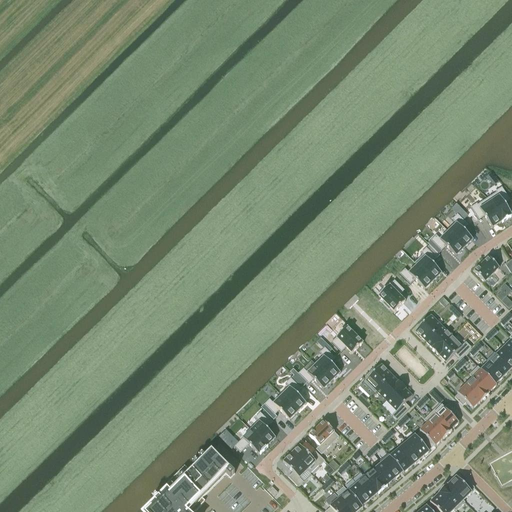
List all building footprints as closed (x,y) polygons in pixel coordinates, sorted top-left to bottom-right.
[(496,194),(487,200),(502,223),(501,224),(502,224),(511,218),(511,217),(504,205),(509,201),(501,189),(495,193),(496,194)] [(477,205),(470,209),(478,221),(484,218),(492,230),(501,224),(502,223),(487,200),(477,206),(477,205)] [(456,225),(448,233),(464,250),(473,241),(463,231),(467,226),(457,216),(452,221),(456,225)] [(436,237),(431,242),(441,252),(446,248),(456,258),(464,250),(448,233),(440,241),(436,237)] [(422,256),(414,264),(417,267),(433,283),(441,275),(431,265),(436,260),(426,249),(421,255),(422,256)] [(488,259),(474,273),(484,284),(486,282),(491,288),(497,282),(491,277),(499,269),(488,259)] [(405,270),(399,275),(410,286),(414,281),(424,291),(433,283),(417,267),(409,274),(405,270)] [(389,287),(378,297),(384,303),(383,304),(389,310),(390,309),(394,314),(405,303),(399,297),(404,292),(394,282),(389,287)] [(501,303),(506,298),(501,293),(496,298),(501,303)] [(448,311),(453,316),(456,312),(452,307),(448,311)] [(461,317),(456,312),(453,316),(457,320),(461,317)] [(415,332),(425,342),(441,327),(431,317),(423,324),(422,323),(417,328),(418,329),(415,332)] [(503,327),(508,323),(505,319),(500,324),(503,327)] [(451,337),(441,327),(425,342),(432,349),(431,350),(435,353),(451,337)] [(336,339),(331,344),(341,354),(346,349),(352,355),(363,345),(358,340),(360,339),(354,333),(353,334),(347,328),(336,339)] [(494,330),(489,334),(493,338),(498,333),(494,330)] [(488,343),(493,338),(489,334),(485,339),(488,343)] [(461,347),(451,337),(435,353),(439,357),(439,356),(446,363),(453,356),(458,361),(471,348),(465,343),(461,347)] [(479,345),(474,349),(477,353),(482,348),(479,345)] [(323,359),(316,366),(332,383),(340,374),(330,364),(335,360),(329,354),(325,349),(323,350),(319,354),(323,359)] [(473,358),(477,353),(474,349),(469,354),(473,358)] [(510,371),(511,369),(511,357),(503,349),(496,356),(510,371)] [(503,378),(510,371),(496,356),(494,354),(486,362),(488,364),(503,378)] [(463,360),(459,365),(462,368),(467,364),(463,360)] [(495,386),(503,378),(488,364),(481,371),(480,371),(495,386)] [(457,373),(462,368),(459,365),(454,369),(457,373)] [(303,370),(298,375),(308,386),(313,381),(323,391),(332,383),(316,366),(308,374),(303,370)] [(364,383),(360,387),(370,397),(374,393),(375,394),(376,392),(391,376),(381,366),(378,369),(377,367),(372,372),(373,374),(364,383)] [(469,376),(472,379),(473,379),(488,395),(489,394),(496,387),(495,386),(480,371),(481,371),(477,368),(469,376)] [(451,372),(446,377),(450,381),(454,376),(451,372)] [(391,376),(376,392),(386,402),(402,386),(399,382),(398,383),(391,376)] [(489,395),(489,394),(488,395),(473,379),(472,379),(465,387),(480,402),(481,403),(489,395)] [(289,389),(282,397),(297,414),(306,405),(296,395),(301,390),(290,380),(285,385),(289,389)] [(402,386),(386,402),(396,412),(392,416),(397,422),(410,409),(405,404),(412,397),(405,390),(406,390),(402,386)] [(473,410),(480,402),(465,387),(457,394),(458,395),(454,399),(463,407),(466,404),(473,410)] [(264,406),(261,409),(273,422),(276,419),(274,416),(279,412),(289,422),(297,414),(282,397),(273,405),(269,401),(264,406)] [(361,397),(358,400),(362,405),(366,402),(361,397)] [(426,397),(421,402),(424,406),(429,401),(426,397)] [(366,402),(362,405),(367,410),(371,406),(366,402)] [(421,402),(416,407),(420,410),(424,406),(421,402)] [(440,405),(432,413),(451,432),(458,425),(459,424),(452,418),(456,414),(447,406),(444,409),(440,405)] [(432,413),(424,421),(427,424),(443,440),(442,440),(443,441),(451,432),(432,413)] [(259,424),(251,432),(267,448),(275,439),(265,429),(270,425),(260,414),(255,419),(259,424)] [(406,417),(401,422),(405,425),(410,420),(406,417)] [(401,422),(397,426),(400,430),(405,425),(401,422)] [(323,423),(309,437),(319,447),(316,450),(321,456),(339,438),(334,433),(323,423)] [(416,437),(415,437),(422,445),(427,439),(434,447),(435,448),(435,447),(442,440),(443,440),(427,424),(420,432),(420,431),(419,432),(420,433),(416,437)] [(226,431),(219,438),(231,451),(234,448),(240,455),(249,446),(258,456),(259,455),(260,456),(268,448),(267,448),(251,432),(242,440),(239,444),(226,431)] [(391,432),(386,437),(389,440),(394,436),(391,432)] [(414,437),(406,443),(420,460),(428,453),(429,454),(429,453),(428,452),(434,447),(427,439),(422,445),(415,437),(416,437),(415,436),(414,436),(414,437)] [(386,437),(381,441),(385,445),(389,440),(386,437)] [(406,443),(398,450),(412,467),(420,460),(406,443)] [(299,447),(291,455),(307,471),(307,472),(310,475),(319,467),(319,468),(325,462),(314,452),(310,457),(300,447),(299,447)] [(375,447),(371,452),(374,456),(379,451),(375,447)] [(390,457),(403,473),(403,474),(403,475),(404,474),(412,467),(398,450),(390,457)] [(166,493),(146,511),(194,511),(205,502),(202,499),(226,475),(230,479),(235,475),(211,452),(190,473),(184,467),(162,489),(166,493)] [(371,452),(366,457),(369,460),(374,456),(371,452)] [(357,454),(352,458),(356,462),(360,457),(357,454)] [(283,463),(293,473),(288,478),(298,489),(303,483),(311,476),(310,475),(307,472),(307,471),(291,455),(283,463)] [(388,455),(379,463),(381,465),(381,464),(395,480),(403,474),(403,473),(390,457),(388,455)] [(333,462),(329,465),(334,471),(338,467),(333,462)] [(347,464),(342,468),(345,472),(350,467),(347,464)] [(381,465),(373,471),(386,487),(387,487),(395,480),(381,464),(381,465)] [(328,466),(323,471),(329,477),(334,472),(328,466)] [(342,468),(337,473),(341,477),(345,472),(342,468)] [(365,478),(378,494),(378,495),(379,494),(387,487),(386,487),(373,471),(365,478)] [(363,477),(355,483),(370,501),(378,494),(365,478),(364,476),(363,477)] [(448,486),(447,486),(463,502),(471,494),(472,493),(471,493),(474,489),(466,481),(462,484),(456,478),(455,478),(456,478),(448,486)] [(327,483),(326,485),(329,488),(334,483),(330,480),(327,483)] [(355,483),(347,490),(362,508),(370,501),(355,483)] [(326,485),(321,489),(324,493),(329,488),(326,485)] [(447,486),(438,495),(439,495),(454,510),(454,511),(456,511),(465,503),(463,502),(447,486),(448,486),(447,486)] [(347,490),(337,498),(339,500),(349,511),(358,511),(362,509),(363,509),(362,508),(347,490)] [(426,507),(429,511),(436,511),(438,511),(452,511),(454,511),(454,510),(439,495),(438,495),(430,503),(430,504),(431,504),(427,508),(426,507)] [(330,509),(326,511),(349,511),(339,500),(330,507),(329,508),(330,509)]
